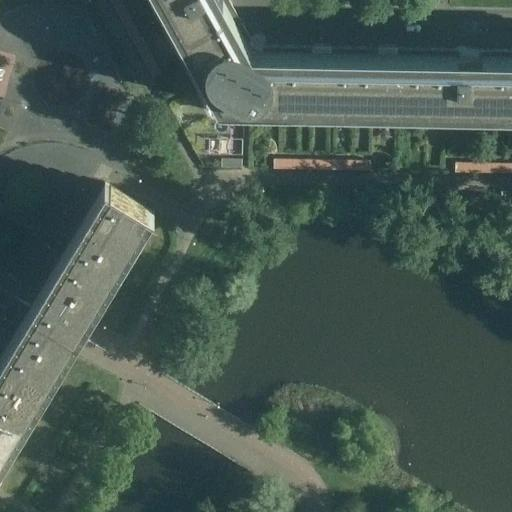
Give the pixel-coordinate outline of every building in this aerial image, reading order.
[(160,73),(119,0),(109,0),(152,77),(153,77),(160,73)] [(150,0),(196,81),(197,83),(201,91),(213,113),(238,113),(246,114),(250,114),(511,118),(511,50),(485,50),(480,50),(480,56),(471,56),(468,55),(468,54),(468,53),(468,52),(467,51),(467,50),(466,50),(466,49),(465,49),(465,48),(464,48),(463,47),(462,47),(461,47),(460,47),(459,47),(458,47),(457,47),(457,48),(456,49),(448,49),(415,48),(398,48),(396,48),(396,46),(378,45),(378,48),(367,48),(330,47),(330,45),(312,44),(312,46),(268,46),(264,46),(263,46),(254,45),(250,37),(249,36),(230,1),(228,0),(150,0)] [(99,60),(93,64),(98,70),(104,66),(99,60)] [(241,157),(221,157),(221,165),(241,165),(241,157)] [(369,169),(370,161),(273,159),(273,168),(369,170),(369,169)] [(511,163),(455,163),(455,171),(455,172),(511,172),(511,163)] [(0,464),(66,355),(68,356),(71,351),(76,342),(83,331),(87,325),(88,322),(90,319),(91,318),(89,317),(152,212),(153,213),(154,213),(148,209),(149,209),(110,186),(105,183),(104,183),(104,184),(105,184),(40,292),(38,295),(34,302),(31,307),(30,308),(27,313),(23,320),(21,323),(0,358),(0,464)]
